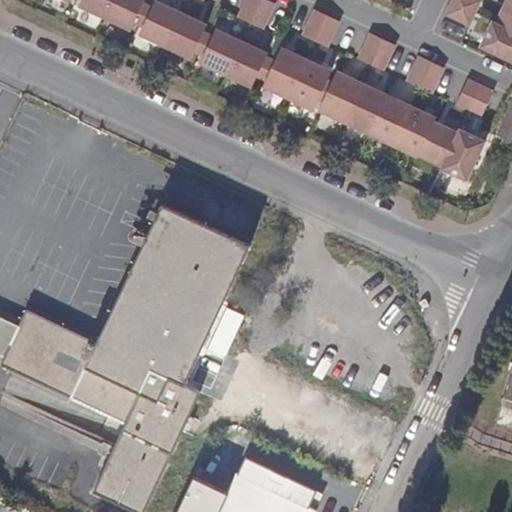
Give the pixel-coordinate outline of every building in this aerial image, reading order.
[(106,18),(114,0),(82,0),(80,6),(106,18)] [(131,30),(145,0),(114,0),(106,18),(131,30)] [(166,46),(183,12),(157,0),(156,0),(140,34),(166,46)] [(252,22),(262,0),(246,0),(239,16),(252,22)] [(265,28),(276,3),(270,0),(262,0),(252,22),(265,28)] [(477,13),(478,13),(483,1),(481,0),(454,0),(453,2),(477,13)] [(511,0),(508,0),(498,22),(511,29),(511,0)] [(471,26),(477,13),(453,2),(447,15),(471,26)] [(316,40),(328,15),(315,9),(303,34),(316,40)] [(192,59),(208,24),(183,12),(166,46),(192,59)] [(329,46),(341,21),(328,15),(316,40),(329,46)] [(511,29),(498,22),(494,21),(482,47),(511,60),(511,29)] [(227,75),(243,40),(217,28),(201,63),(227,75)] [(372,64),(384,38),(371,32),(359,58),(372,64)] [(385,70),(397,44),(384,38),(372,64),(385,70)] [(253,87),(269,52),(243,40),(227,75),(253,87)] [(289,98),(308,58),(283,46),(264,86),(289,98)] [(421,87),(433,61),(420,55),(408,80),(421,87)] [(314,110),(333,70),(308,58),(289,98),(314,110)] [(433,92),(445,67),(433,61),(421,87),(433,92)] [(345,122),(363,82),(338,70),(320,110),(345,122)] [(459,102),(493,117),(505,91),(470,76),(459,102)] [(369,133),(388,93),(363,82),(345,122),(369,133)] [(393,144),(412,105),(388,93),(369,133),(393,144)] [(419,154),(435,119),(436,120),(437,116),(412,105),(393,144),(418,156),(420,154),(419,154)] [(444,165),(460,131),(459,131),(436,120),(435,119),(419,154),(420,154),(443,165),(444,165)] [(468,179),(487,140),(461,127),(459,131),(460,131),(444,165),(443,165),(442,167),(468,179)] [(253,246),(165,205),(99,342),(28,309),(21,325),(0,315),(0,353),(6,356),(2,365),(127,424),(95,492),(136,511),(147,511),(204,392),(188,384),(253,246)] [(232,492),(222,511),(317,511),(318,511),(311,508),(319,491),(248,457),(232,492)] [(222,511),(232,492),(196,475),(178,511),(222,511)]
